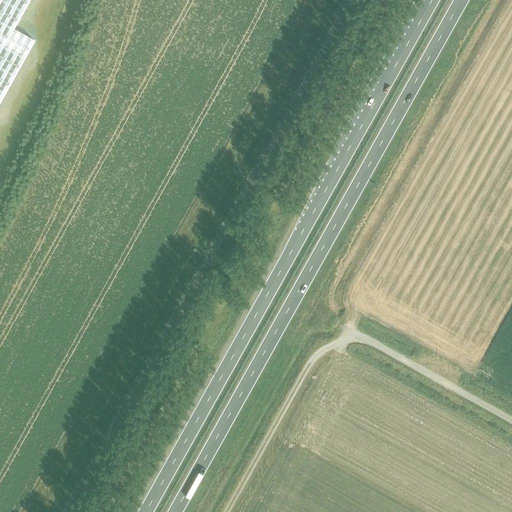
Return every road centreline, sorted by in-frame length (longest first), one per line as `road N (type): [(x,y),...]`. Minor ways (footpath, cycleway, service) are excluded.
road 1 (trunk): [(174,511),(461,0)]
road 2 (trunk): [(431,0),(145,511)]
road 3 (unclassified): [(64,511),(341,0)]
road 4 (unclassified): [(511,423),(343,326)]
